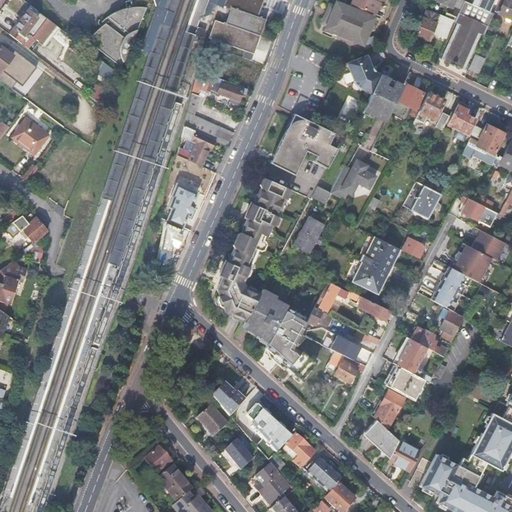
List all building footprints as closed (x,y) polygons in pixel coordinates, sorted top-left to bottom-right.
[(225,0),(224,4),(232,7),(257,16),(262,0),(225,0)] [(352,0),(349,9),(345,7),(345,6),(337,3),(336,6),(329,3),(320,24),(327,27),(326,29),(334,33),(335,31),(358,41),(360,37),(364,39),(372,21),(368,19),(371,11),(375,13),(379,2),(374,0),(352,0)] [(437,0),(453,7),(454,6),(460,9),(464,0),(437,0)] [(473,0),(471,5),(488,12),(493,14),(494,12),(499,0),(473,0)] [(511,0),(499,0),(494,12),(511,19),(511,0)] [(33,38),(48,19),(30,5),(14,28),(9,34),(32,51),(39,42),(33,38)] [(124,72),(151,11),(146,8),(143,7),(141,7),(140,7),(138,7),(137,7),(135,7),(132,7),(130,7),(128,7),(126,8),(123,8),(120,10),(118,10),(115,12),(114,13),(111,14),(109,16),(106,17),(105,19),(104,20),(103,20),(106,24),(104,25),(101,28),(97,30),(94,33),(90,37),(87,40),(86,41),(124,72)] [(226,24),(215,20),(208,39),(253,56),(266,19),(257,16),(232,7),(226,24)] [(452,21),(426,11),(423,18),(423,17),(415,35),(429,40),(433,32),(446,37),(452,21)] [(458,13),(454,22),(458,24),(442,59),(445,61),(444,61),(448,63),(448,64),(456,68),(457,67),(461,69),(461,68),(465,70),(480,34),(483,36),(488,26),(458,13)] [(33,38),(39,42),(44,45),(58,27),(48,19),(33,38)] [(13,49),(10,53),(0,45),(0,79),(12,88),(17,82),(23,86),(37,66),(13,49)] [(485,59),(475,54),(469,68),(479,73),(485,59)] [(367,56),(346,63),(353,81),(350,84),(351,88),(353,90),(357,90),(360,88),(371,94),(380,75),(375,72),(372,68),(367,56)] [(105,62),(97,72),(118,87),(123,76),(105,62)] [(242,92),(244,87),(210,75),(197,70),(192,89),(195,91),(197,87),(199,88),(209,92),(211,86),(207,84),(208,81),(210,81),(209,83),(213,85),(212,90),(231,97),(229,102),(236,104),(237,104),(242,92)] [(377,117),(385,121),(403,86),(394,82),(380,75),(371,94),(363,110),(373,115),(377,117)] [(410,114),(416,117),(427,95),(407,85),(399,102),(413,109),(410,114)] [(89,95),(108,110),(113,98),(97,86),(89,95)] [(215,139),(229,145),(234,133),(218,125),(217,127),(211,122),(210,124),(204,119),(203,121),(198,116),(196,118),(191,113),(196,108),(197,105),(200,106),(204,97),(191,92),(183,125),(215,139)] [(416,117),(415,119),(424,124),(428,116),(435,119),(444,100),(428,92),(427,95),(416,117)] [(458,105),(447,125),(466,135),(475,119),(465,114),(467,110),(458,105)] [(84,142),(92,148),(104,120),(99,118),(93,113),(76,136),(84,142)] [(436,127),(442,130),(450,116),(443,113),(436,127)] [(333,132),(299,115),(297,120),(291,122),(289,124),(285,128),(274,150),(271,159),(270,162),(294,174),(306,150),(316,155),(314,160),(327,167),(336,147),(327,143),(333,132)] [(26,117),(11,137),(33,154),(49,134),(26,117)] [(3,122),(0,125),(0,138),(9,127),(3,122)] [(211,149),(215,139),(183,125),(181,135),(197,142),(192,153),(178,147),(176,155),(201,166),(209,149),(211,149)] [(483,130),(476,126),(462,153),(470,156),(469,158),(470,158),(472,154),(492,164),(493,162),(495,157),(496,155),(493,154),(504,134),(486,125),(483,130)] [(511,142),(509,141),(501,157),(498,164),(511,170),(511,142)] [(494,165),(497,166),(498,164),(501,157),(498,156),(498,158),(495,157),(493,162),(495,163),(494,165)] [(335,188),(341,191),(342,189),(351,194),(357,182),(368,188),(375,176),(366,171),(369,166),(361,162),(360,163),(357,162),(353,169),(347,166),(335,188)] [(344,164),(330,191),(339,196),(341,191),(335,188),(347,166),(344,164)] [(187,165),(178,184),(197,192),(205,173),(187,165)] [(37,169),(34,167),(27,176),(24,180),(27,182),(37,169)] [(226,311),(245,320),(259,294),(245,287),(242,282),(244,277),(248,276),(250,271),(249,267),(248,267),(256,249),(260,251),(264,249),(266,244),(264,241),(264,240),(271,225),(273,225),(276,224),(278,219),(277,216),(284,198),(285,198),(288,197),(291,192),(289,188),(265,177),(261,179),(259,184),(260,187),(261,187),(253,204),(251,204),(249,205),(245,214),(245,216),(247,217),(240,232),(237,233),(232,244),(234,248),(228,262),(226,261),(224,263),(220,272),(220,273),(220,274),(221,275),(223,276),(217,289),(226,311)] [(441,193),(416,179),(402,204),(428,218),(434,207),(439,210),(440,205),(440,204),(440,203),(437,200),(441,193)] [(330,191),(317,185),(311,197),(323,203),(330,191)] [(196,194),(179,187),(169,208),(173,208),(169,219),(183,225),(186,214),(191,219),(197,208),(191,205),(196,194)] [(511,187),(503,207),(506,208),(508,204),(511,205),(511,187)] [(379,199),(374,196),(366,209),(372,212),(379,199)] [(470,199),(467,198),(460,211),(477,219),(484,206),(479,204),(473,201),(470,199)] [(484,206),(490,209),(493,203),(481,198),(481,199),(481,200),(479,204),(484,206)] [(0,218),(0,220),(4,227),(21,215),(16,208),(0,218)] [(35,244),(49,233),(35,216),(34,217),(30,212),(24,218),(22,214),(21,215),(4,227),(3,228),(7,233),(8,233),(12,238),(18,232),(24,239),(28,236),(35,244)] [(322,225),(308,218),(294,244),(307,251),(312,242),(316,235),(322,225)] [(163,220),(158,230),(173,236),(177,226),(163,220)] [(504,242),(474,226),(471,233),(477,236),(471,247),(490,257),(495,260),(504,242)] [(418,235),(432,242),(436,235),(422,228),(418,235)] [(319,246),(323,238),(316,235),(312,242),(319,246)] [(378,293),(400,248),(375,235),(365,254),(362,253),(359,260),(362,261),(352,280),(378,293)] [(408,236),(401,249),(418,257),(424,244),(408,236)] [(25,251),(33,246),(31,243),(24,249),(25,251)] [(45,247),(35,244),(33,246),(25,251),(36,260),(41,261),(45,247)] [(471,247),(465,244),(460,252),(459,252),(458,252),(457,252),(456,252),(456,253),(455,253),(455,254),(455,255),(454,255),(455,256),(455,257),(455,258),(456,258),(456,259),(452,268),(470,277),(477,281),(481,274),(486,264),(490,257),(471,247)] [(18,266),(14,260),(0,269),(0,300),(9,303),(11,303),(18,280),(23,282),(27,268),(18,266)] [(489,265),(486,264),(481,274),(483,276),(489,265)] [(448,266),(430,299),(449,309),(452,311),(457,302),(451,299),(460,282),(466,285),(470,277),(452,268),(448,266)] [(348,291),(328,282),(315,306),(317,308),(318,306),(326,310),(335,293),(344,298),(346,294),(348,291)] [(460,282),(451,299),(457,302),(457,303),(466,286),(466,285),(460,282)] [(273,301),(276,296),(262,289),(259,294),(245,320),(242,326),(268,341),(286,308),(273,301)] [(360,295),(351,291),(349,295),(357,300),(360,295)] [(389,310),(360,295),(357,300),(359,301),(357,306),(372,313),(371,315),(376,318),(377,316),(385,320),(389,310)] [(285,301),(276,296),(273,301),(286,308),(287,306),(290,301),(286,299),(285,301)] [(0,309),(3,311),(6,313),(9,303),(0,300),(0,309)] [(294,311),(287,306),(286,308),(268,341),(264,347),(267,349),(273,355),(275,353),(282,360),(281,362),(283,364),(294,345),(307,321),(293,314),(294,311)] [(317,308),(315,306),(307,320),(315,324),(317,320),(320,322),(321,320),(328,324),(332,315),(317,308)] [(443,319),(448,311),(442,307),(437,316),(443,319)] [(0,329),(3,331),(9,316),(6,313),(3,311),(0,309),(0,329)] [(454,334),(464,317),(452,311),(449,309),(448,311),(443,319),(441,324),(439,327),(444,330),(442,332),(441,335),(448,339),(452,332),(454,334)] [(500,339),(511,345),(511,321),(510,321),(500,339)] [(312,338),(312,339),(335,350),(339,342),(327,336),(330,331),(322,327),(318,328),(315,333),(312,338)] [(369,339),(378,344),(380,339),(358,328),(354,336),(362,340),(369,339)] [(417,342),(426,347),(443,356),(447,348),(440,344),(439,347),(434,344),(437,338),(434,337),(434,336),(434,335),(424,329),(417,342)] [(417,342),(408,337),(394,363),(395,363),(412,373),(423,351),(426,347),(417,342)] [(303,350),(294,345),(283,364),(285,366),(294,373),(299,378),(302,381),(315,366),(313,364),(315,362),(306,354),(304,356),(301,353),(303,350)] [(273,355),(267,349),(264,352),(271,358),(273,355)] [(348,357),(362,364),(365,357),(351,350),(348,357)] [(423,351),(412,373),(419,377),(422,372),(421,367),(419,366),(426,353),(423,351)] [(342,359),(334,374),(349,382),(357,367),(342,359)] [(439,362),(433,375),(439,378),(445,366),(439,362)] [(395,363),(384,384),(411,398),(413,399),(416,392),(418,393),(421,387),(420,386),(424,379),(419,377),(412,373),(395,363)] [(224,381),(211,395),(229,415),(234,409),(245,398),(236,390),(235,392),(232,389),(224,381)] [(388,389),(374,417),(385,428),(387,429),(404,398),(388,389)] [(511,390),(510,394),(507,400),(505,404),(508,406),(501,418),(491,412),(489,416),(486,422),(484,426),(486,427),(483,433),(481,432),(479,436),(475,442),(466,459),(462,457),(458,464),(446,458),(440,455),(436,453),(419,485),(423,487),(431,491),(438,495),(435,501),(438,502),(444,506),(451,509),(455,511),(509,511),(511,508),(511,498),(506,496),(497,491),(493,497),(482,491),(481,492),(477,490),(470,486),(471,483),(473,484),(475,481),(480,471),(486,462),(500,469),(501,467),(505,461),(508,455),(509,456),(511,450),(511,390)] [(225,420),(228,416),(218,404),(214,407),(225,420)] [(210,405),(196,417),(213,436),(227,424),(210,405)] [(250,420),(257,426),(271,411),(264,405),(250,420)] [(234,409),(229,415),(232,419),(238,413),(234,409)] [(271,411),(257,426),(272,440),(286,425),(271,411)] [(387,429),(385,428),(374,440),(389,454),(394,448),(392,447),(398,440),(387,429)] [(249,462),(259,452),(243,433),(231,443),(244,459),(235,466),(239,471),(249,462)] [(296,434),(285,445),(297,456),(307,445),(296,434)] [(398,440),(394,448),(388,459),(409,471),(420,451),(398,440)] [(158,447),(145,458),(157,473),(171,461),(158,447)] [(320,457),(306,472),(329,492),(342,478),(320,457)] [(275,471),(270,464),(254,476),(259,483),(256,485),(259,488),(261,485),(264,482),(275,471)] [(172,465),(157,478),(177,502),(185,495),(187,493),(192,490),(172,465)] [(283,498),(284,498),(280,493),(288,486),(275,471),(264,482),(261,485),(259,488),(264,494),(262,496),(272,508),(273,507),(273,506),(278,502),(283,498)] [(339,484),(325,498),(334,507),(339,511),(342,511),(354,499),(346,491),(339,484)] [(179,511),(180,511),(209,511),(197,497),(193,500),(187,493),(185,495),(177,502),(171,507),(175,511),(179,511)] [(294,511),(283,498),(278,502),(273,506),(277,511),(294,511)] [(319,503),(312,511),(313,511),(317,511),(323,506),(319,503)]
